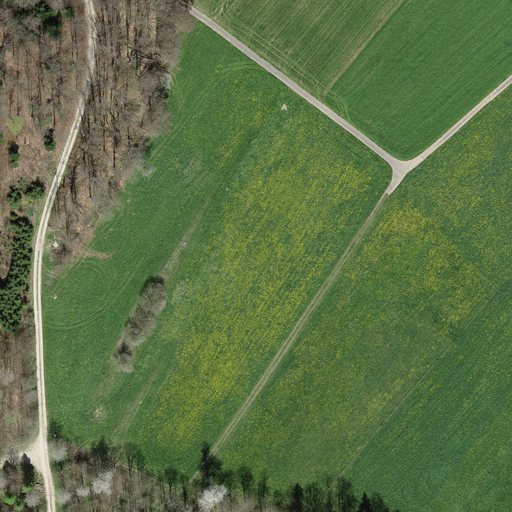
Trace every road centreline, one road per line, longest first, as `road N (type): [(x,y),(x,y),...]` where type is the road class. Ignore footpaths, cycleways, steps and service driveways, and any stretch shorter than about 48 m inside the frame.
road 1 (track): [(89,0),(89,82),(40,249),(45,457)]
road 2 (track): [(404,173),(186,488)]
road 3 (track): [(404,173),(173,0)]
road 4 (track): [(511,78),(404,173)]
